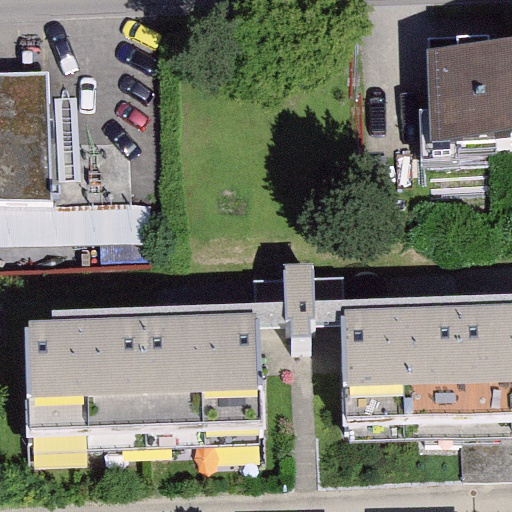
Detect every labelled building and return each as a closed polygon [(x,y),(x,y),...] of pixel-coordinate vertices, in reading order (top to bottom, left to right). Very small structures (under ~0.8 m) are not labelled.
[(511,60),(431,64),(435,163),(511,160),(511,60)] [(62,84),(0,86),(0,261),(164,256),(162,213),(66,216),(62,84)] [(511,330),(351,338),(356,439),(511,431),(511,330)] [(275,339),(39,350),(44,452),(279,442),(275,339)] [(348,401),(311,402),(312,444),(349,443),(348,401)]
